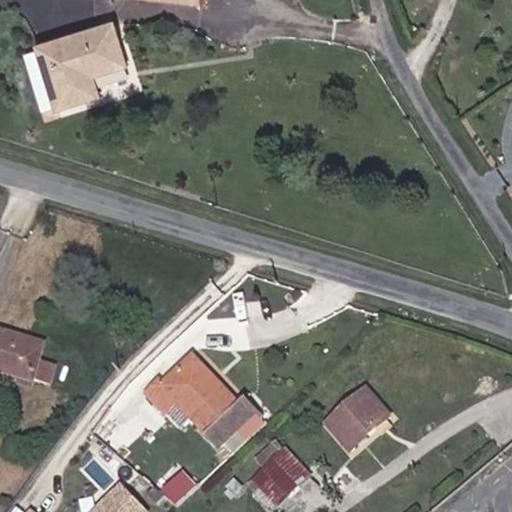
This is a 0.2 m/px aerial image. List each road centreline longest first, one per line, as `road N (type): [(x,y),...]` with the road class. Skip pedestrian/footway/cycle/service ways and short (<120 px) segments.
road 1 (unclassified): [(511,329),(0,164)]
road 2 (unclassified): [(511,241),(429,125),(395,61),(383,0)]
